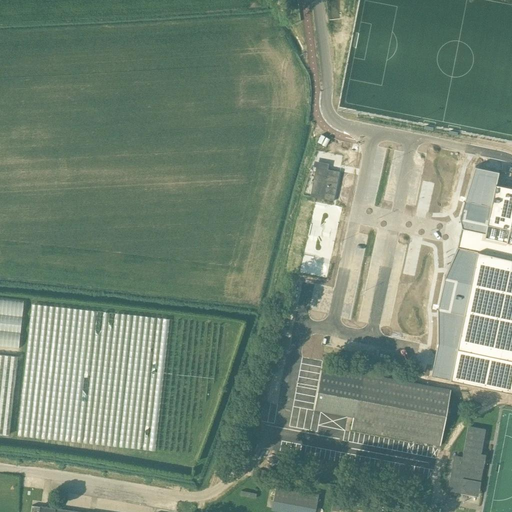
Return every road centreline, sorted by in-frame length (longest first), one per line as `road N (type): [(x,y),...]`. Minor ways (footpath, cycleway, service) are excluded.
road 1 (unclassified): [(511,158),(336,122),(325,106),(317,0)]
road 2 (unclassified): [(0,468),(199,497),(257,452)]
